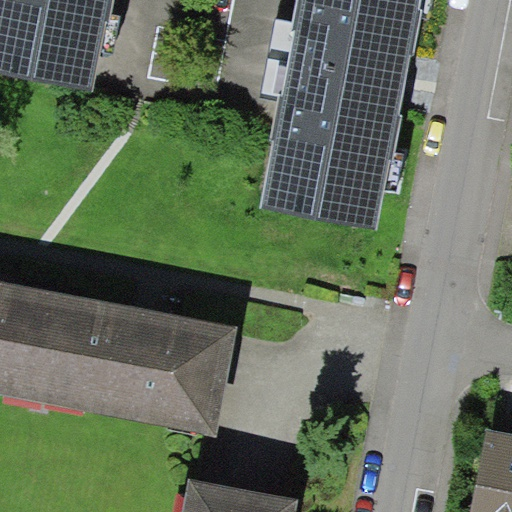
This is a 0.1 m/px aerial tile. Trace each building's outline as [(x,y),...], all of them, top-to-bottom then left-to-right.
[(0,0),(0,68),(60,78),(73,0),(0,0)] [(300,0),(261,208),(375,229),(419,0),(300,0)] [(0,393),(200,427),(218,318),(0,282),(0,393)] [(511,511),(511,436),(479,430),(464,511),(511,511)] [(183,511),(272,511),(274,502),(187,488),(183,511)]
